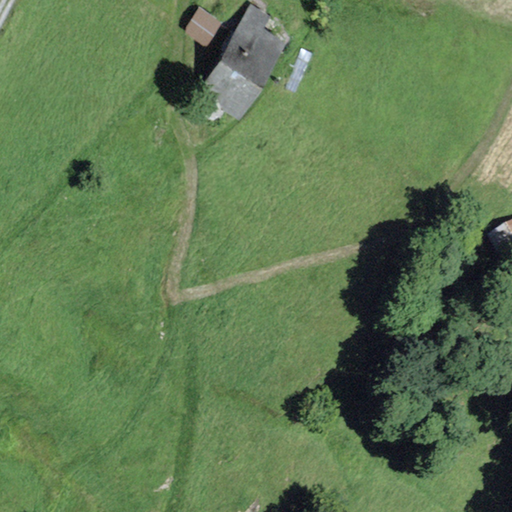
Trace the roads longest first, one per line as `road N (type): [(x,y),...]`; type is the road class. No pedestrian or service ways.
road 1 (track): [(182,303),(215,281),(377,240),(430,218),(472,172),(511,90)]
road 2 (track): [(197,148),(173,282),(193,334),(196,424),(171,511)]
road 3 (track): [(180,0),(171,61),(175,121),(197,148),(243,137),(307,31),(308,0)]
road 4 (track): [(0,250),(171,61)]
